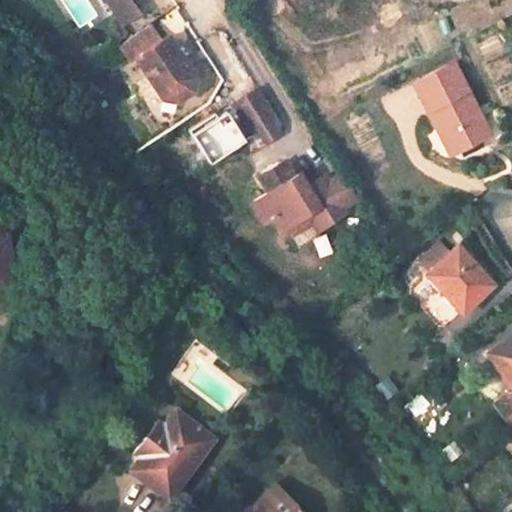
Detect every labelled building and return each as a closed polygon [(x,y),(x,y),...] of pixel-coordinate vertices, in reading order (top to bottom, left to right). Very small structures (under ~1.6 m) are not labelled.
[(144,0),(116,0),(126,13),(145,1),(144,0)] [(143,18),(113,38),(125,55),(133,54),(156,88),(168,93),(183,83),(183,67),(160,32),(155,36),(143,18)] [(450,158),(490,137),(453,65),(413,86),(450,158)] [(255,86),(229,103),(256,145),(271,136),(274,117),(255,86)] [(276,154),(249,169),(259,185),(246,192),(258,210),(264,206),(270,217),(282,210),(293,202),(299,211),(305,222),(333,205),(330,199),(323,189),(317,192),(313,185),(305,171),(296,177),(287,162),(283,165),(276,154)] [(340,167),(313,185),(317,192),(323,189),(330,199),(351,185),(340,167)] [(293,202),(282,210),(288,220),(299,211),(293,202)] [(40,267),(60,275),(72,241),(59,236),(64,222),(57,219),(40,267)] [(9,230),(0,231),(0,273),(16,271),(9,230)] [(489,282),(457,240),(449,247),(439,235),(414,253),(424,266),(422,268),(454,308),(489,282)] [(134,329),(155,342),(171,315),(149,302),(134,329)] [(511,331),(483,349),(509,389),(489,401),(508,429),(511,426),(511,331)] [(132,467),(169,496),(212,439),(174,410),(163,424),(157,420),(135,448),(142,454),(132,467)] [(298,511),(274,485),(243,511),(298,511)]
